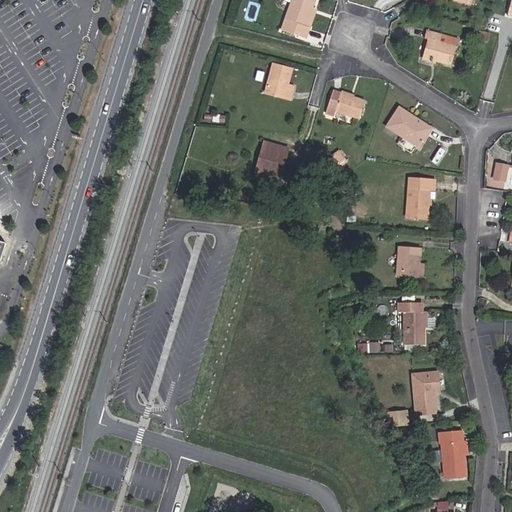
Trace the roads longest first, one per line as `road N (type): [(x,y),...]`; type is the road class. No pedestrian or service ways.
road 1 (residential): [(486,511),(492,434),(467,305),(476,130)]
road 2 (secondary): [(43,351),(148,0)]
road 3 (residential): [(135,273),(219,0)]
road 4 (residential): [(92,420),(307,486),(333,511)]
road 5 (residential): [(350,42),(476,130)]
road 6 (residential): [(135,273),(92,420)]
road 7 (secondary): [(0,474),(43,351)]
